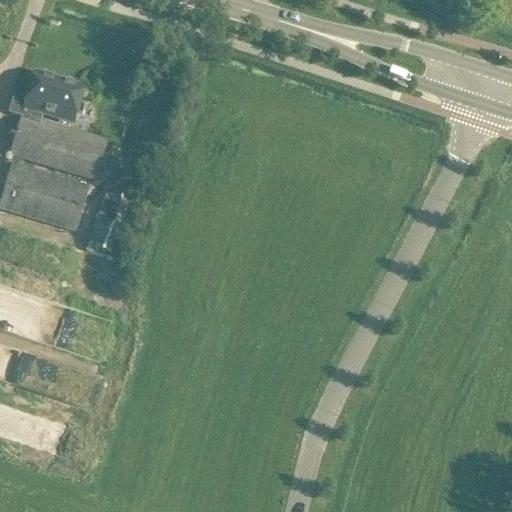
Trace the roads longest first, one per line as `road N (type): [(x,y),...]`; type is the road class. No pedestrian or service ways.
road 1 (residential): [(297,511),(320,420),(482,104)]
road 2 (secondary): [(495,71),(400,43),(327,35)]
road 3 (secondary): [(327,35),(367,61),(482,104)]
